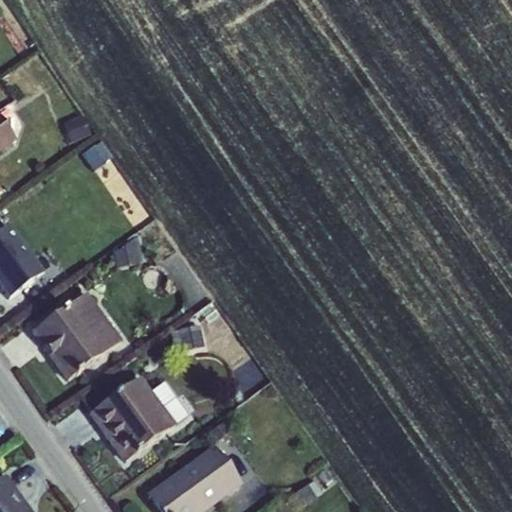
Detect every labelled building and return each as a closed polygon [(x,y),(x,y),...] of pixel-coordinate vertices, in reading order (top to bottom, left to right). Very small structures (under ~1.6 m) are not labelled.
[(82,117),(62,126),(71,145),(90,137),(82,117)] [(0,154),(16,144),(0,121),(0,154)] [(157,226),(141,237),(148,248),(164,237),(157,226)] [(43,274),(10,229),(0,236),(0,289),(8,300),(43,274)] [(137,238),(113,254),(116,270),(142,265),(137,238)] [(31,334),(66,383),(121,344),(86,295),(31,334)] [(214,307),(198,319),(204,327),(220,315),(214,307)] [(204,348),(200,327),(170,333),(174,355),(204,348)] [(88,417),(123,466),(176,428),(176,427),(151,393),(141,379),(88,417)] [(151,393),(176,427),(188,418),(163,384),(151,393)] [(217,427),(204,437),(211,446),(224,437),(217,427)] [(145,497),(155,511),(206,511),(242,487),(213,448),(145,497)] [(0,511),(30,511),(5,477),(0,480),(0,511)] [(313,482),(288,499),(296,511),(322,494),(313,482)]
